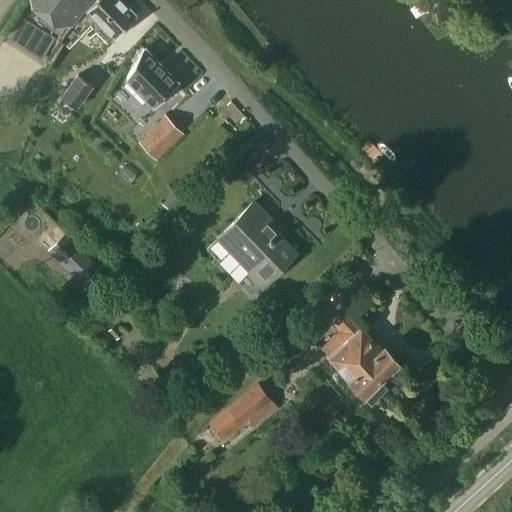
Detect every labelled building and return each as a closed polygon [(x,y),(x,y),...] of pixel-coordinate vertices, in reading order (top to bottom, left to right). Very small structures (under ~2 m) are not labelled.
[(40,0),(73,28),(93,0),(40,0)] [(115,39),(138,16),(122,0),(98,0),(88,11),(115,39)] [(38,28),(25,49),(42,60),(55,38),(38,28)] [(128,80),(122,85),(142,105),(147,100),(154,107),(177,84),(143,48),(126,78),(128,80)] [(62,97),(75,107),(92,84),(79,74),(62,97)] [(160,135),(146,149),(156,159),(182,133),(165,116),(153,127),(160,135)] [(263,285),(296,253),(266,222),(270,218),(255,202),(218,238),(263,285)] [(65,233),(49,250),(83,283),(100,266),(65,233)] [(364,394),(400,361),(386,345),(382,349),(347,311),(332,324),(339,331),(322,347),(330,355),(329,355),(364,394)] [(278,408),(257,382),(208,422),(223,440),(249,420),(255,427),(278,408)]
